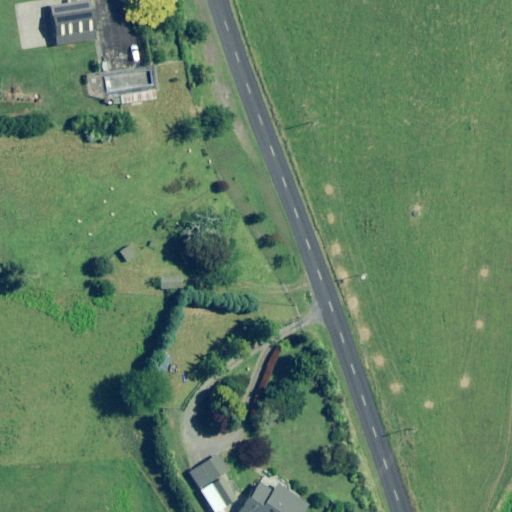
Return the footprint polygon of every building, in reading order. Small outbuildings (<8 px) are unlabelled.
[(155,98),(150,69),(104,77),(109,106),(155,98)] [(130,244),(119,253),(128,264),(139,256),(130,244)] [(181,277),(160,277),(160,290),(181,289),(181,277)] [(236,490),(215,457),(189,474),(212,511),(213,511),(233,500),(230,494),(236,490)] [(269,492),(258,484),(237,511),(300,511),(305,506),(275,484),(269,492)]
